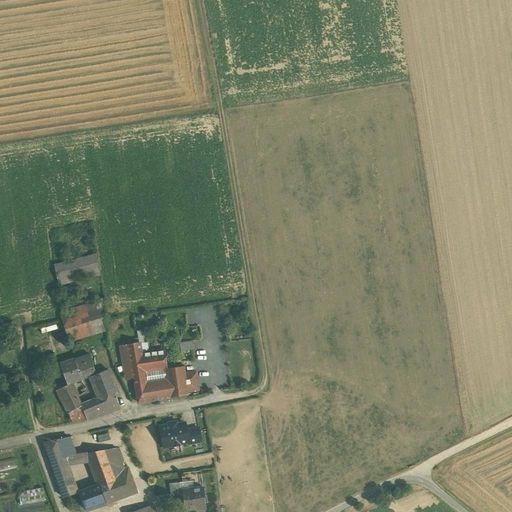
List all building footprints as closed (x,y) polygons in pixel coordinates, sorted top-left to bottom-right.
[(54,265),(59,285),(99,274),(94,255),(54,265)] [(95,302),(85,305),(87,312),(87,313),(96,310),(97,310),(95,302)] [(96,310),(87,313),(94,327),(95,328),(103,324),(96,310)] [(87,312),(62,321),(67,336),(94,327),(87,313),(87,312)] [(94,327),(67,336),(69,341),(97,332),(95,328),(94,327)] [(141,354),(139,342),(120,346),(124,365),(131,363),(138,403),(149,401),(146,384),(144,370),(145,369),(141,354)] [(180,345),(181,351),(193,349),(192,343),(180,345)] [(165,350),(141,354),(145,369),(166,366),(167,366),(165,350)] [(89,354),(61,364),(67,382),(96,372),(89,354)] [(168,380),(166,369),(166,366),(145,369),(144,370),(146,384),(168,380)] [(183,366),(166,369),(168,380),(171,397),(187,395),(187,391),(184,374),(183,366)] [(108,370),(92,376),(99,395),(100,398),(115,394),(117,393),(108,370)] [(184,374),(187,391),(198,389),(195,373),(184,374)] [(171,397),(168,380),(146,384),(149,401),(171,397)] [(77,396),(71,384),(57,392),(68,413),(82,406),(77,396)] [(100,398),(98,399),(82,406),(87,420),(120,408),(115,394),(100,398)] [(185,423),(177,424),(176,422),(168,424),(168,425),(160,427),(164,447),(188,443),(189,442),(186,430),(185,423)] [(198,428),(186,430),(189,442),(188,443),(188,444),(201,442),(198,428)] [(63,439),(47,442),(45,445),(50,460),(63,457),(68,456),(63,439)] [(116,448),(105,450),(116,479),(123,476),(121,471),(125,470),(116,448)] [(105,450),(87,453),(99,485),(105,483),(116,479),(105,450)] [(72,482),(63,457),(50,460),(63,498),(76,494),(72,482)] [(0,473),(17,471),(15,461),(0,462),(0,473)] [(125,470),(121,471),(123,476),(116,479),(105,483),(109,493),(113,503),(137,493),(128,468),(125,470)] [(182,482),(169,483),(171,496),(183,494),(182,490),(183,490),(182,482)] [(105,483),(99,485),(103,495),(109,493),(105,483)] [(99,485),(79,493),(84,507),(105,500),(103,495),(99,485)] [(18,503),(43,501),(43,488),(18,489),(18,503)] [(183,490),(182,490),(183,494),(184,509),(205,507),(204,488),(183,490)] [(109,493),(103,495),(105,500),(107,505),(113,503),(109,493)] [(158,511),(155,503),(131,511),(158,511)]
